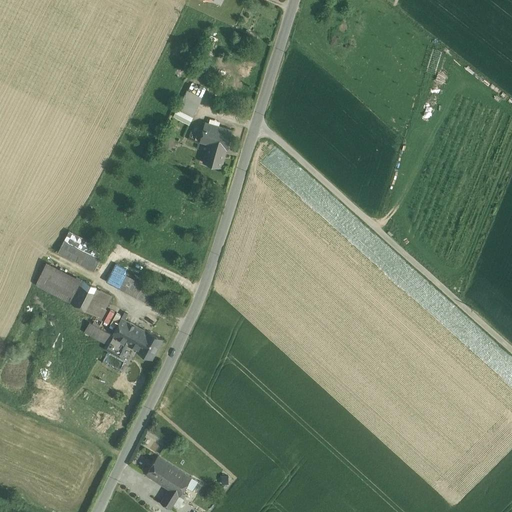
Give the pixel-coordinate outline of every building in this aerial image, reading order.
[(187,90),(178,108),(193,116),(202,97),(187,90)] [(193,116),(178,108),(175,114),(190,121),(193,116)] [(233,130),(205,122),(200,141),(211,144),(208,153),(206,152),(204,162),(221,167),(227,149),(228,149),(233,130)] [(175,145),(171,133),(161,136),(165,148),(175,145)] [(105,249),(70,230),(65,239),(100,258),(105,249)] [(100,258),(65,239),(59,251),(95,269),(100,258)] [(114,296),(47,262),(36,284),(84,307),(80,317),(90,322),(99,327),(114,296)] [(144,284),(124,274),(127,269),(116,264),(107,281),(137,297),(142,287),(144,284)] [(153,293),(142,287),(137,297),(148,303),(153,293)] [(159,296),(153,293),(148,303),(154,306),(159,296)] [(164,339),(121,317),(112,333),(111,335),(128,343),(138,349),(137,351),(154,359),(164,339)] [(99,327),(90,322),(84,333),(107,345),(111,335),(112,333),(99,327)] [(128,343),(111,335),(107,345),(105,349),(121,357),(128,343)] [(192,476),(158,455),(146,473),(169,488),(179,495),(180,495),(192,476)] [(169,488),(161,501),(171,508),(174,504),(179,495),(169,488)] [(179,495),(174,504),(179,507),(185,498),(180,495),(179,495)]
